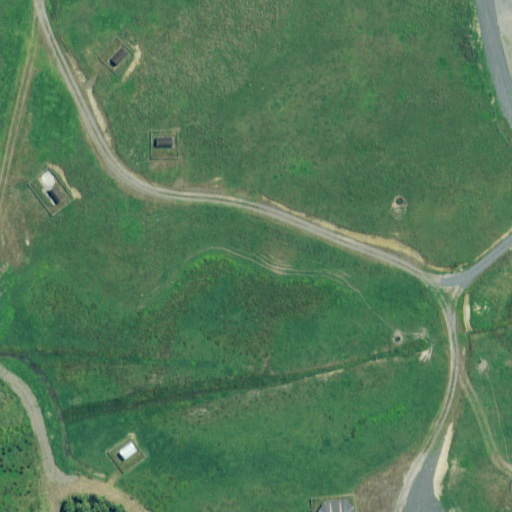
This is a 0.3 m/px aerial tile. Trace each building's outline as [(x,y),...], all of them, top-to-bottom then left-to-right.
[(128,54),(120,48),(110,62),(117,68),(128,54)] [(172,138),(152,138),(152,147),(172,147),(172,138)] [(63,197),(55,186),(46,192),(54,204),(63,197)] [(136,452),(130,444),(119,453),(125,460),(136,452)] [(351,511),(351,500),(322,501),(316,511),(351,511)]
